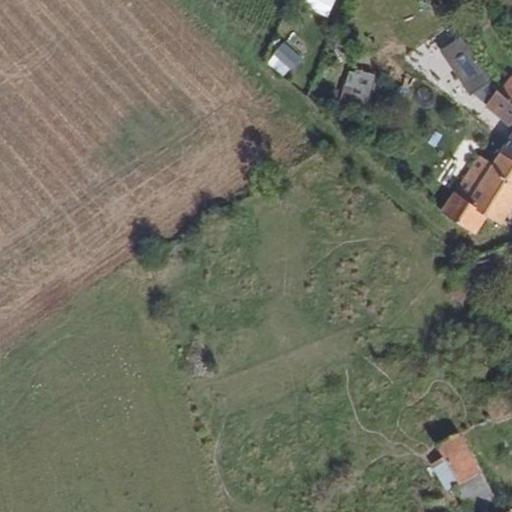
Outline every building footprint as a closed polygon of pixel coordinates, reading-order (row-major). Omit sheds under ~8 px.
[(264,17),(277,3),(274,0),(258,0),(253,6),(264,17)] [(279,44),(269,67),(291,77),(301,54),(279,44)] [(465,82),(474,97),(484,84),(478,74),(465,82)] [(504,94),(495,89),(490,95),(491,96),(511,110),(511,82),(504,94)] [(474,97),(481,108),(490,95),(484,84),(474,97)] [(344,86),(342,97),(365,101),(367,90),(344,86)] [(474,118),(500,138),(494,147),(511,157),(511,110),(491,96),(490,95),(481,108),(474,118)] [(494,147),(485,141),(479,151),(488,156),(494,147)] [(502,218),(511,203),(511,157),(494,147),(488,156),(479,151),(443,205),(476,226),(477,226),(488,210),(502,218)] [(468,489),(463,493),(475,511),(497,511),(505,506),(481,471),(463,444),(445,456),(462,480),(468,489)]
